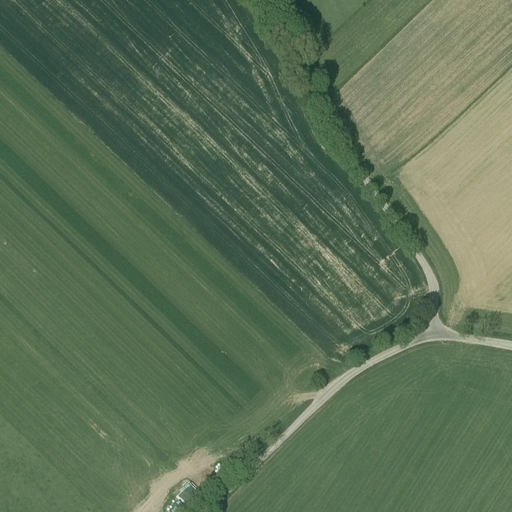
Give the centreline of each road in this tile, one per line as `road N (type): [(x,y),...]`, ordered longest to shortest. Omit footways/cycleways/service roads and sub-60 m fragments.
road 1 (unclassified): [(428,333),(430,276),(335,135),(262,0)]
road 2 (unclassified): [(204,511),(338,383),(428,333)]
